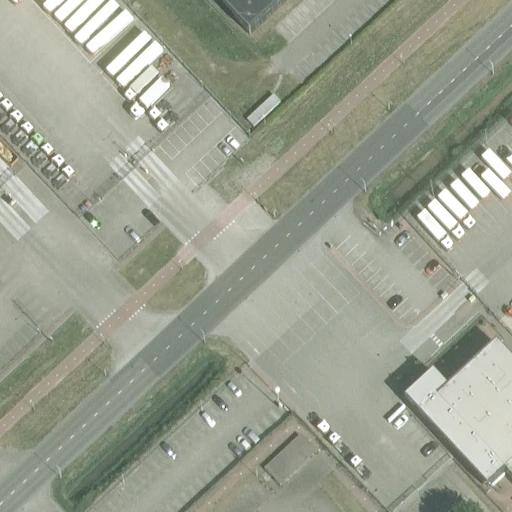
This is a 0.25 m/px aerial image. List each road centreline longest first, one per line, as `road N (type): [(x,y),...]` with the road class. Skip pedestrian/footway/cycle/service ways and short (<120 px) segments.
road 1 (unclassified): [(0,507),(511,27)]
road 2 (unknown): [(0,8),(251,274)]
road 3 (unknown): [(164,355),(135,307),(0,172)]
